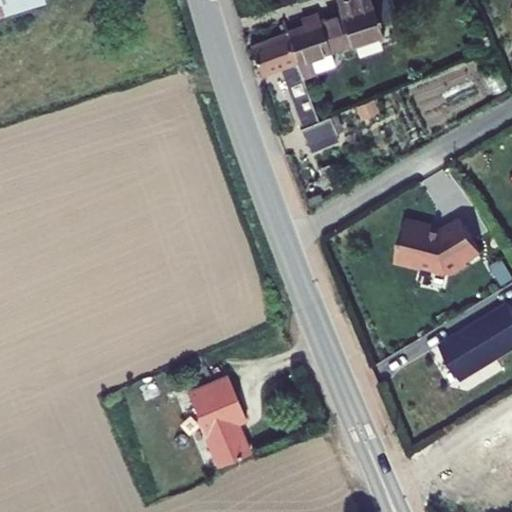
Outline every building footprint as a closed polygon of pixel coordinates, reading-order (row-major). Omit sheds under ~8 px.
[(32,0),(0,0),(0,20),(35,10),(32,0)] [(363,0),(328,0),(327,0),(337,28),(313,36),(309,25),(295,30),(299,41),(282,46),(292,74),(379,45),(363,0)] [(292,74),(282,46),(246,58),(256,87),(278,79),(282,90),(278,92),(280,96),(297,90),(292,74)] [(297,90),(280,96),(295,136),(292,137),(298,155),(328,142),(321,124),(311,128),(297,90)] [(511,179),(502,189),(511,200),(511,179)] [(436,229),(401,221),(391,258),(441,272),(475,252),(456,219),(436,229)] [(511,346),(511,324),(499,306),(433,347),(454,383),(511,346)] [(219,383),(179,401),(210,474),(240,461),(228,431),(237,427),(219,383)] [(495,409),(467,425),(477,443),(505,427),(495,409)]
